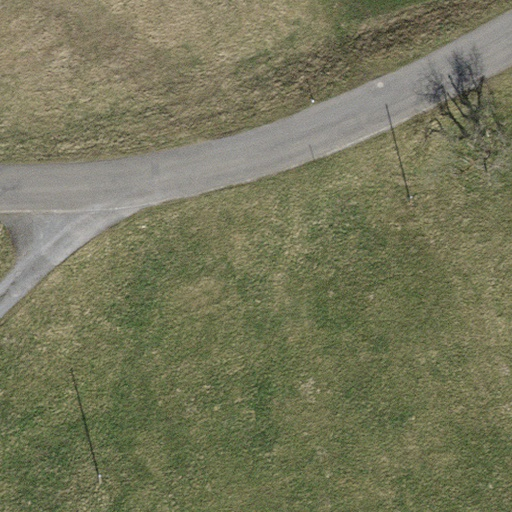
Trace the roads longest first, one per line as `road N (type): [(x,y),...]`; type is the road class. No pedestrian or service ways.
road 1 (unclassified): [(511,42),(328,131),(134,189),(0,186)]
road 2 (track): [(0,304),(134,189)]
